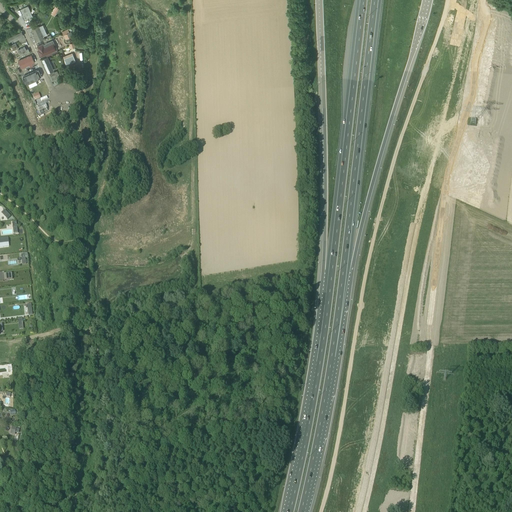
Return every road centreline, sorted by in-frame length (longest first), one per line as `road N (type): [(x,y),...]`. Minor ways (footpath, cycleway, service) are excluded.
road 1 (track): [(447,0),(379,213),(320,511)]
road 2 (motorway): [(345,268),(427,0)]
road 3 (motorway): [(361,0),(330,269)]
road 4 (motorway): [(345,268),(376,0)]
road 5 (motorway): [(318,0),(330,269)]
road 6 (motorway): [(302,511),(345,268)]
road 7 (motorway): [(330,269),(287,511)]
